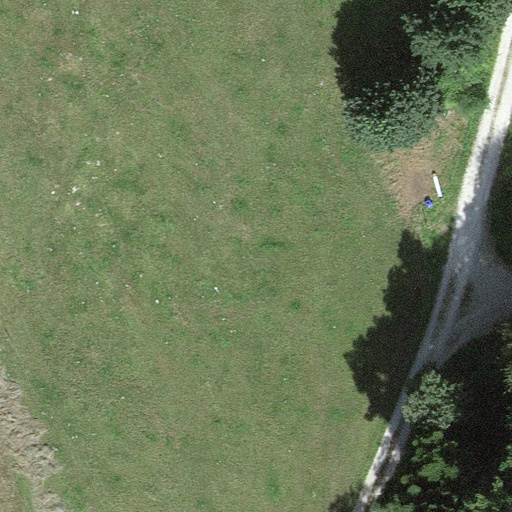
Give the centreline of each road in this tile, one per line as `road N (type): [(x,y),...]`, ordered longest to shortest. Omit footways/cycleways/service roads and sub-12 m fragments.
road 1 (track): [(468,292),(493,111),(511,47)]
road 2 (track): [(388,511),(468,292)]
